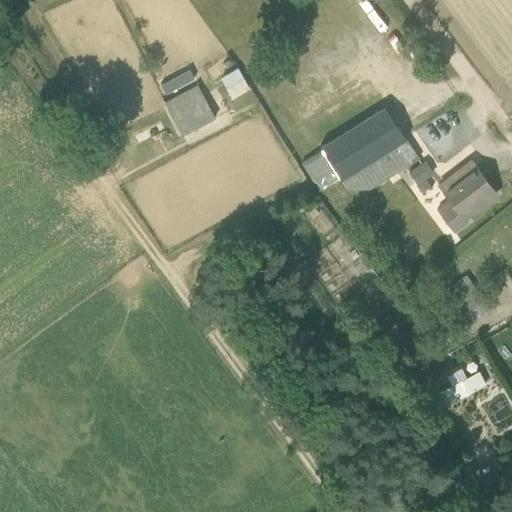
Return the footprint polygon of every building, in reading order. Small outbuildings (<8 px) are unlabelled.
[(417,42),(408,47),(417,60),(425,55),(417,42)] [(229,96),(247,87),(237,67),(219,76),(229,96)] [(164,98),(179,133),(213,118),(198,83),(164,98)] [(373,189),(421,158),(384,106),(319,145),(322,151),(303,163),(320,191),(339,178),(346,191),(373,189)] [(440,185),(452,202),(439,211),(453,230),(466,220),(464,218),(497,193),(476,165),(466,173),(462,167),(440,185)] [(485,385),(479,369),(464,375),(460,366),(429,380),(440,404),(485,385)]
